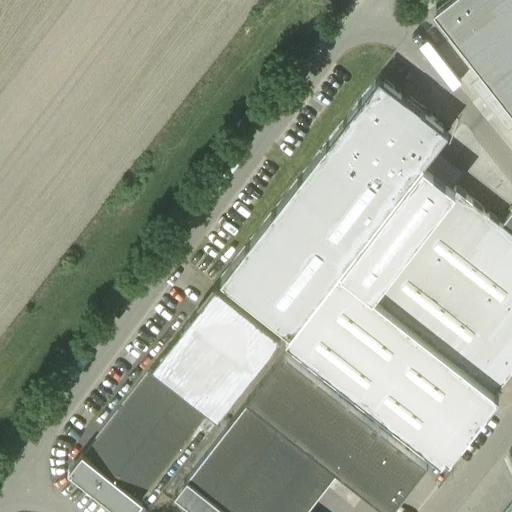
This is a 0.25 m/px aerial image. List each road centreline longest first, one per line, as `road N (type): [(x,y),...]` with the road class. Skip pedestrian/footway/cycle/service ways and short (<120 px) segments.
road 1 (unclassified): [(9,477),(300,76),(374,7)]
road 2 (unclassified): [(374,7),(511,167)]
